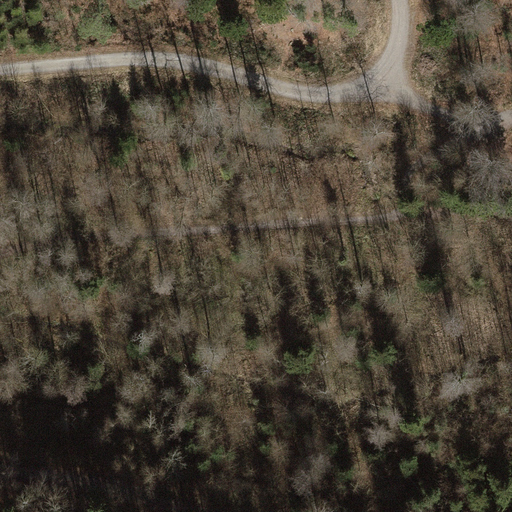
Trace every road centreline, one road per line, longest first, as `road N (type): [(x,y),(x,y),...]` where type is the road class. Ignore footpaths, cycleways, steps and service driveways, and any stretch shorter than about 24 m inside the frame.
road 1 (track): [(0,70),(132,59),(213,67),(290,90),(350,91),(371,82)]
road 2 (track): [(0,468),(187,511)]
road 3 (track): [(371,82),(446,112),(511,117)]
